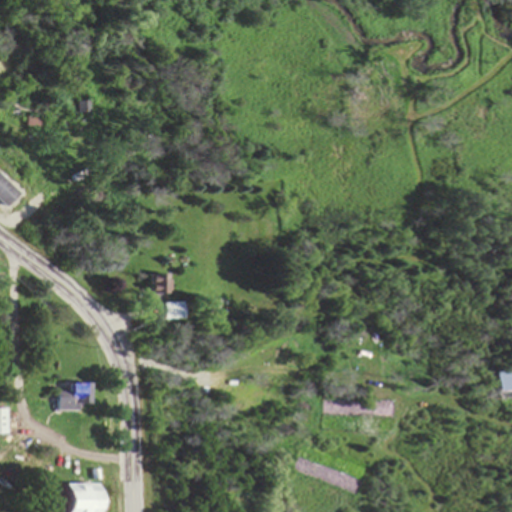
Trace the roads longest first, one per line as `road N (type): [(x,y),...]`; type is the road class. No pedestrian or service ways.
road 1 (tertiary): [(115,355),(83,307),(0,240)]
road 2 (tertiary): [(132,511),(131,410),(115,355)]
